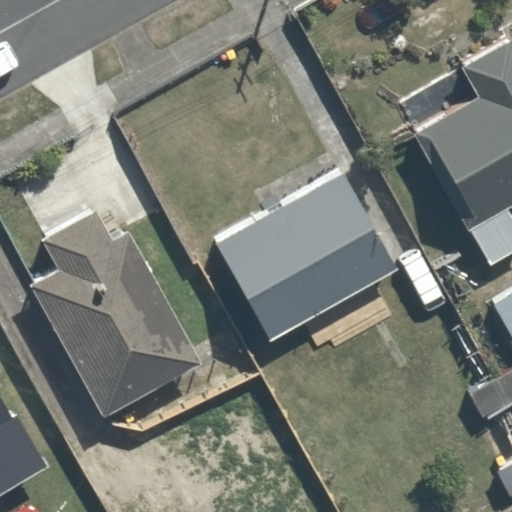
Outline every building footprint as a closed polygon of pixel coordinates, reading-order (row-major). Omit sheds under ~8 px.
[(404,122),(477,256),(511,237),(511,219),(500,199),(511,192),(511,59),(496,30),(443,59),(461,91),(404,122)] [(198,231),(250,325),(374,258),(322,163),(198,231)] [(30,260),(8,270),(72,405),(176,355),(112,221),(100,227),(86,197),(16,231),(30,260)] [(0,474),(29,456),(0,411),(0,474)] [(131,412),(63,449),(97,511),(167,511),(182,504),(131,412)]
